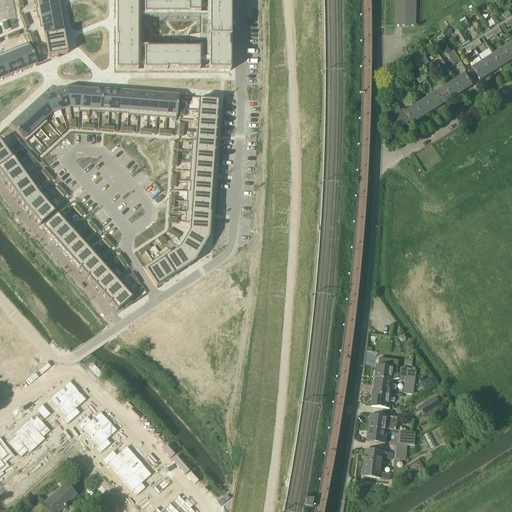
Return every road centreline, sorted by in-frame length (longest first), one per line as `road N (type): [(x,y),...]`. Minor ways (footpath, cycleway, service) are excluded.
road 1 (residential): [(340,511),(376,168),(511,83)]
road 2 (residential): [(239,0),(242,98),(231,247),(65,362)]
road 3 (residential): [(65,362),(142,432),(210,511)]
